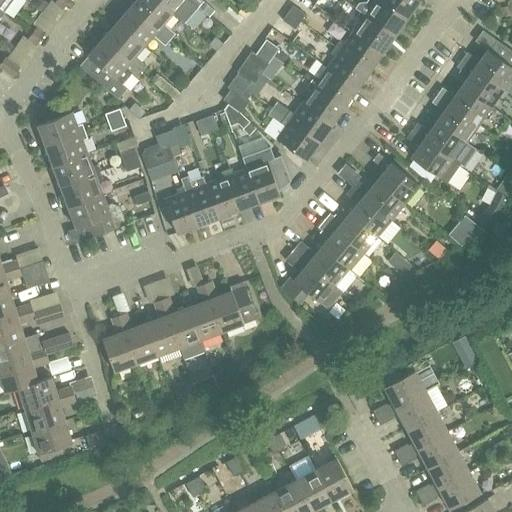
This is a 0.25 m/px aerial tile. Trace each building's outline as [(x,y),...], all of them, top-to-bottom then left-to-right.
[(13,0),(0,0),(0,8),(4,12),(13,0)] [(63,9),(67,3),(63,0),(56,0),(55,3),(63,9)] [(163,24),(173,13),(157,0),(135,0),(131,5),(169,39),(175,33),(163,24)] [(190,0),(157,0),(173,13),(182,2),(193,12),(198,6),(190,0)] [(394,36),(406,18),(381,0),(368,0),(366,3),(365,2),(360,3),(356,8),(360,11),(394,36)] [(381,0),(406,18),(419,0),(381,0)] [(214,10),(203,1),(198,6),(209,16),(214,10)] [(169,39),(131,5),(117,22),(144,46),(153,35),(164,45),(169,39)] [(293,5),(287,12),(300,21),(305,14),(293,5)] [(382,53),(394,36),(360,11),(355,17),(360,20),(352,32),(382,53)] [(295,28),(300,21),(287,12),(282,20),(295,28)] [(117,22),(103,38),(141,71),(146,66),(135,56),(144,46),(117,22)] [(37,26),(32,33),(40,39),(45,33),(37,26)] [(369,70),(382,53),(352,32),(344,43),(339,40),(335,46),(369,70)] [(36,45),(40,39),(32,33),(27,39),(36,45)] [(136,77),(141,71),(103,38),(88,55),(92,59),(84,69),(119,100),(128,90),(123,86),(133,75),(136,77)] [(278,48),(266,39),(261,47),(273,55),(278,48)] [(511,50),(497,40),(489,50),(487,49),(476,64),(472,61),(475,58),(467,52),(462,59),(504,89),(511,94),(511,50)] [(357,88),(369,70),(335,46),(330,52),(335,56),(327,67),(357,88)] [(268,62),(273,55),(261,47),(256,54),(268,62)] [(504,89),(462,59),(456,67),(465,72),(467,68),(471,72),(462,85),(491,106),(504,89)] [(344,106),(357,88),(327,67),(319,78),(314,75),(310,82),(344,106)] [(233,80),(245,88),(250,81),(238,72),(233,80)] [(245,88),(233,80),(228,87),(240,96),(245,88)] [(302,102),(332,124),(344,106),(310,82),(305,88),(308,90),(310,91),(302,102)] [(491,106),(462,85),(451,99),(448,96),(450,93),(442,87),(437,95),(478,124),(491,106)] [(466,141),(468,139),(478,124),(437,95),(432,102),(440,108),(442,104),(446,107),(436,121),(466,141)] [(319,141),(332,124),(302,102),(294,114),(289,111),(285,117),(319,141)] [(122,116),(119,108),(105,114),(108,122),(122,116)] [(238,111),(232,118),(243,128),(249,121),(238,111)] [(38,124),(45,145),(85,131),(82,124),(77,125),(71,112),(38,124)] [(204,118),(209,132),(218,129),(213,115),(204,118)] [(125,125),(122,116),(108,122),(111,130),(125,125)] [(306,159),(319,141),(285,117),(281,123),(285,126),(277,138),(306,159)] [(201,135),(209,132),(204,118),(196,121),(201,135)] [(466,141),(436,121),(427,135),(423,132),(425,128),(417,123),(412,130),(460,164),(463,160),(467,160),(469,158),(470,154),(469,150),(472,146),(466,141)] [(164,133),(169,147),(178,144),(172,129),(164,133)] [(411,157),(440,178),(447,183),(460,164),(412,130),(407,137),(415,143),(418,139),(421,142),(411,157)] [(45,145),(53,165),(87,153),(82,140),(87,138),(85,131),(45,145)] [(169,147),(164,133),(156,135),(161,150),(169,147)] [(138,157),(135,149),(120,154),(123,162),(138,157)] [(87,153),(53,165),(61,186),(100,171),(97,164),(92,166),(87,153)] [(377,180),(405,203),(420,185),(392,162),(391,163),(380,154),(374,160),(382,167),(384,164),(388,166),(377,180)] [(259,163),(246,168),(259,202),(280,194),(268,160),(267,161),(265,155),(257,158),(259,163)] [(138,157),(123,162),(126,171),(141,166),(138,157)] [(239,210),(259,202),(246,168),(233,173),(231,168),(224,170),(239,210)] [(206,183),(218,217),(239,210),(224,170),(217,173),(219,178),(206,183)] [(61,186),(68,206),(102,193),(97,180),(102,178),(100,171),(61,186)] [(198,225),(218,217),(206,183),(205,184),(203,177),(190,181),(188,176),(181,178),(184,185),(198,225)] [(391,220),(405,203),(377,180),(366,193),(362,190),(365,187),(358,180),(352,187),(391,220)] [(497,191),(507,198),(511,190),(502,184),(497,191)] [(177,233),(198,225),(184,185),(176,188),(178,193),(164,199),(177,233)] [(377,236),(391,220),(352,187),(346,194),(354,200),(357,197),(360,200),(349,213),(377,236)] [(148,191),(134,196),(137,205),(151,199),(148,191)] [(497,192),(490,207),(499,215),(507,199),(497,192)] [(106,205),(102,193),(68,206),(81,241),(126,224),(119,206),(111,203),(106,205)] [(490,207),(476,222),(486,230),(499,215),(490,207)] [(363,253),(377,236),(349,213),(338,226),(335,223),(338,220),(330,213),(324,220),(363,253)] [(363,253),(324,220),(318,227),(326,233),(329,230),(332,233),(323,245),(351,268),(363,253)] [(349,269),(351,268),(323,245),(316,253),(301,241),(293,250),(342,292),(356,275),(349,269)] [(281,287),(300,303),(308,293),(328,309),(342,292),(293,250),(285,260),(300,272),(293,280),(290,277),(281,287)] [(0,273),(19,267),(17,260),(1,265),(0,260),(0,273)] [(408,262),(399,271),(404,275),(412,266),(408,262)] [(22,275),(19,267),(0,273),(0,297),(11,294),(6,280),(22,275)] [(211,281),(204,284),(222,331),(257,318),(244,281),(230,286),(231,291),(217,296),(211,281)] [(200,339),(222,331),(204,284),(197,286),(202,301),(188,307),(200,339)] [(0,297),(0,321),(33,312),(31,303),(15,308),(11,294),(0,297)] [(200,339),(188,307),(174,312),(168,297),(161,299),(179,347),(183,358),(204,350),(200,339)] [(158,355),(179,347),(161,299),(154,302),(160,317),(145,322),(158,355)] [(60,303),(33,312),(0,321),(0,344),(24,337),(20,323),(35,319),(39,323),(64,316),(60,303)] [(136,363),(158,355),(145,322),(131,328),(126,313),(118,315),(136,363)] [(114,371),(136,363),(118,315),(111,318),(117,333),(102,339),(114,371)] [(0,367),(46,353),(73,345),(69,333),(44,340),(44,345),(40,345),(37,333),(24,337),(0,344),(0,367)] [(478,360),(470,344),(465,335),(456,340),(452,342),(465,367),(478,360)] [(49,362),(46,353),(0,367),(0,376),(5,392),(18,388),(18,387),(38,381),(38,380),(33,367),(49,362)] [(384,386),(395,407),(426,390),(415,370),(384,386)] [(51,376),(38,380),(38,381),(18,387),(18,388),(25,409),(74,394),(71,386),(56,391),(51,376)] [(437,411),(426,390),(395,407),(406,427),(437,411)] [(25,409),(32,431),(65,421),(60,406),(76,401),(74,394),(25,409)] [(376,417),(390,410),(386,403),(372,410),(376,417)] [(394,417),(390,410),(376,417),(380,424),(394,417)] [(328,424),(321,411),(314,415),(321,428),(328,424)] [(448,431),(437,411),(406,427),(417,447),(448,431)] [(72,443),(65,421),(32,431),(41,460),(51,457),(49,450),(72,443)] [(448,431),(417,447),(428,468),(459,451),(448,431)] [(273,436),(280,450),(287,447),(279,433),(273,436)] [(273,454),(280,450),(273,436),(266,440),(273,454)] [(398,458),(411,451),(408,444),(394,451),(398,458)] [(411,451),(398,458),(402,465),(415,458),(411,451)] [(469,472),(459,451),(428,468),(438,488),(469,472)] [(239,454),(233,458),(240,472),(247,468),(239,454)] [(337,457),(317,468),(333,499),(354,488),(337,457)] [(233,475),(240,472),(233,458),(226,461),(233,475)] [(333,499),(317,468),(296,479),(313,510),(333,499)] [(469,472),(438,488),(449,509),(480,492),(469,472)] [(192,479),(199,493),(206,489),(199,476),(192,479)] [(193,497),(199,493),(192,479),(185,483),(193,497)] [(287,511),(309,511),(313,510),(296,479),(276,490),(287,511)] [(419,498),(433,491),(429,484),(415,491),(419,498)] [(287,511),(276,490),(256,501),(261,511),(287,511)] [(436,498),(433,491),(419,498),(423,505),(436,498)] [(460,511),(495,511),(488,497),(460,511)] [(235,511),(261,511),(256,501),(235,511)]
